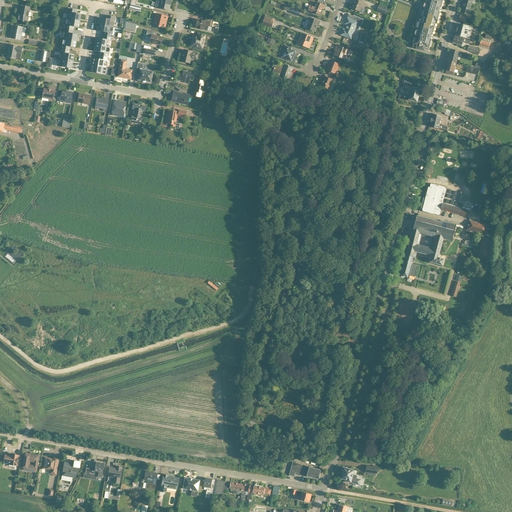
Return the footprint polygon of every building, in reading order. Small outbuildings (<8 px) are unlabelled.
[(136,0),(128,0),(127,9),(140,12),(141,7),(135,6),(136,0)] [(169,9),(170,0),(157,0),(161,1),(160,7),(169,9)] [(354,0),(351,8),(363,12),(366,3),(357,0),(354,0)] [(426,0),(421,18),(437,23),(443,0),(426,0)] [(321,15),(326,5),(317,1),(315,6),(310,4),(308,9),(321,15)] [(377,10),(388,14),(390,7),(380,3),(377,10)] [(461,12),(469,15),(471,7),(463,4),(461,12)] [(17,21),(27,23),(30,8),(19,6),(17,21)] [(77,10),(68,8),(66,18),(80,21),(81,14),(76,13),(77,10)] [(163,27),(165,15),(155,13),(152,25),(163,27)] [(101,18),(99,24),(113,27),(115,17),(106,15),(105,19),(101,18)] [(315,32),(320,21),(310,16),(305,27),(315,32)] [(339,35),(351,39),(359,21),(347,17),(344,24),(346,24),(344,28),(342,28),(339,35)] [(66,18),(64,29),(73,30),(74,27),(78,28),(80,21),(66,18)] [(413,46),(429,51),(437,23),(421,18),(413,46)] [(209,23),(196,19),(194,26),(208,29),(209,23)] [(455,34),(466,37),(470,25),(458,22),(455,34)] [(103,32),(102,36),(111,37),(113,27),(99,24),(98,31),(103,32)] [(9,39),(20,41),(23,27),(12,25),(9,39)] [(64,29),(62,39),(76,41),(77,34),(72,34),(73,30),(64,29)] [(159,45),(161,36),(153,35),(154,31),(147,30),(145,37),(149,37),(148,42),(159,45)] [(296,43),(309,48),(314,37),(301,32),(296,43)] [(192,35),(189,46),(202,48),(205,35),(197,33),(196,36),(192,35)] [(479,39),(478,44),(489,46),(491,36),(484,35),(483,39),(479,39)] [(97,38),(96,45),(106,47),(107,41),(111,41),(111,37),(102,36),(102,39),(97,38)] [(453,42),(462,45),(464,38),(455,36),(453,42)] [(62,39),(61,49),(69,50),(70,47),(75,48),(76,41),(62,39)] [(126,49),(132,49),(132,52),(137,52),(138,43),(126,42),(126,49)] [(282,57),(295,62),(298,55),(295,54),(296,50),(291,48),(292,47),(284,44),(282,50),(285,50),(282,57)] [(345,58),(346,55),(350,56),(352,49),(336,44),(333,54),(345,58)] [(471,44),(469,48),(479,53),(481,48),(471,44)] [(5,58),(19,61),(22,47),(8,45),(5,58)] [(99,52),(99,56),(108,57),(109,47),(106,47),(96,45),(94,51),(99,52)] [(451,48),(448,60),(457,62),(460,51),(451,48)] [(61,49),(59,59),(73,61),(74,55),(69,54),(69,50),(61,49)] [(198,52),(182,49),(180,61),(189,63),(190,58),(196,59),(198,52)] [(108,57),(99,56),(98,59),(93,58),(92,65),(106,68),(108,57)] [(126,59),(120,58),(117,76),(130,78),(131,70),(124,69),(126,59)] [(73,61),(59,59),(58,66),(71,69),(73,61)] [(326,70),(337,74),(341,64),(330,60),(326,70)] [(446,69),(454,72),(457,62),(448,60),(446,69)] [(485,64),(476,61),(474,67),(483,70),(485,64)] [(288,80),(293,68),(278,62),(273,74),(288,80)] [(136,80),(151,82),(153,70),(143,68),(144,64),(137,63),(135,73),(137,73),(136,80)] [(92,65),(91,72),(104,75),(106,68),(92,65)] [(178,72),(177,79),(189,81),(190,72),(184,71),(183,73),(178,72)] [(320,85),(329,89),(333,79),(324,75),(320,85)] [(195,78),(193,87),(202,89),(203,80),(195,78)] [(475,86),(487,89),(488,82),(477,80),(475,86)] [(409,100),(418,102),(421,88),(412,86),(409,100)] [(55,88),(43,87),(42,98),(53,100),(55,88)] [(193,87),(191,96),(200,97),(202,89),(193,87)] [(72,91),(61,89),(59,101),(70,103),(72,91)] [(170,101),(179,103),(181,92),(173,90),(170,101)] [(179,103),(187,105),(189,94),(181,92),(179,103)] [(90,94),(78,93),(76,103),(89,105),(90,94)] [(107,99),(97,97),(95,108),(106,110),(107,99)] [(125,101),(114,99),(111,115),(123,117),(125,101)] [(443,100),(438,99),(436,103),(439,104),(440,104),(439,106),(443,107),(445,103),(443,102),(443,100)] [(145,103),(133,101),(132,109),(135,109),(134,113),(132,113),(130,120),(142,121),(143,115),(141,115),(141,110),(144,111),(145,103)] [(17,111),(0,107),(0,109),(0,113),(15,117),(17,111)] [(437,111),(441,113),(441,115),(445,116),(447,111),(442,110),(442,109),(438,107),(437,111)] [(169,108),(165,124),(174,126),(176,116),(183,117),(184,112),(169,108)] [(430,126),(439,128),(442,115),(433,113),(430,126)] [(70,116),(63,115),(61,124),(68,125),(70,116)] [(20,133),(22,127),(0,121),(0,132),(2,133),(3,129),(20,133)] [(114,124),(108,123),(106,133),(113,134),(114,124)] [(442,203),(446,187),(431,183),(427,196),(423,195),(419,210),(440,215),(441,210),(467,216),(469,210),(442,203)] [(442,222),(417,215),(403,268),(400,279),(414,282),(419,264),(414,262),(417,252),(431,255),(430,262),(442,266),(444,259),(438,257),(443,239),(453,242),(457,225),(442,222)] [(488,225),(470,219),(467,228),(485,233),(488,225)] [(447,296),(452,298),(459,277),(453,275),(447,296)] [(207,279),(204,282),(213,290),(215,287),(207,279)] [(397,319),(394,330),(401,332),(404,322),(397,319)] [(20,470),(36,473),(39,455),(24,452),(20,470)] [(8,465),(16,467),(18,455),(10,453),(10,455),(3,454),(2,462),(8,463),(8,465)] [(49,474),(56,475),(59,458),(51,456),(51,459),(44,457),(42,469),(50,470),(49,474)] [(64,460),(61,475),(78,478),(79,471),(71,470),(72,461),(64,460)] [(83,477),(100,480),(103,464),(94,462),(92,469),(85,468),(83,477)] [(302,474),(319,479),(321,470),(305,465),(302,474)] [(112,482),(118,484),(122,467),(115,466),(114,468),(109,467),(107,477),(112,478),(112,482)] [(365,466),(363,474),(373,476),(375,468),(365,466)] [(340,480),(360,485),(361,479),(357,478),(357,475),(354,474),(355,470),(343,467),(340,480)] [(145,490),(154,491),(157,473),(145,471),(143,483),(146,483),(145,490)] [(166,488),(176,489),(178,477),(162,474),(159,491),(166,492),(166,488)] [(182,489),(197,492),(199,481),(183,478),(182,489)] [(203,487),(213,489),(215,479),(204,478),(203,487)] [(230,491),(247,494),(249,486),(231,482),(230,491)] [(253,493),(269,495),(270,489),(254,487),(253,493)] [(300,500),(310,503),(312,495),(302,492),(300,500)]
